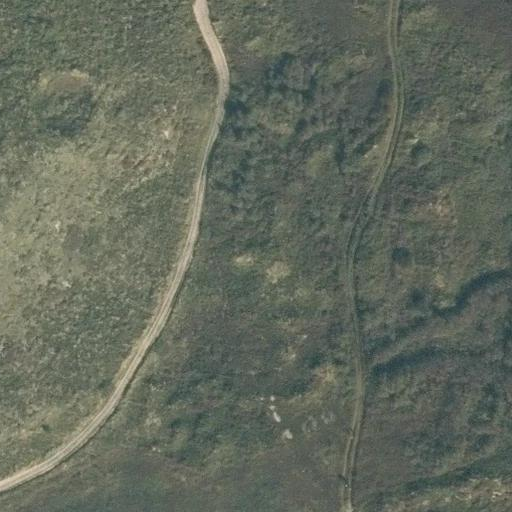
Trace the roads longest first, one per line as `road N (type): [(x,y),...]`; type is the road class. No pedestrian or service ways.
road 1 (track): [(0,489),(75,437),(135,359),(183,250),(222,92),(200,0)]
road 2 (track): [(398,0),(391,30),(399,85),(347,240),(361,418),(350,511)]
